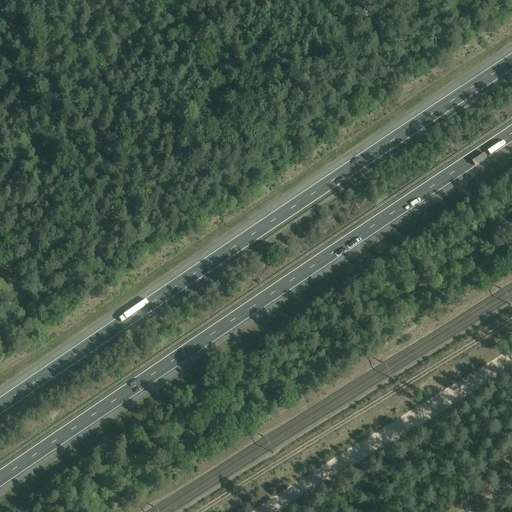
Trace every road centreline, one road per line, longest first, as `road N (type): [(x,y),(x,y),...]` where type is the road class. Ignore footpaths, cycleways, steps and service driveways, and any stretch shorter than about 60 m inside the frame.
road 1 (motorway): [(511,60),(0,406)]
road 2 (motorway): [(0,479),(511,134)]
road 3 (track): [(199,511),(511,319)]
